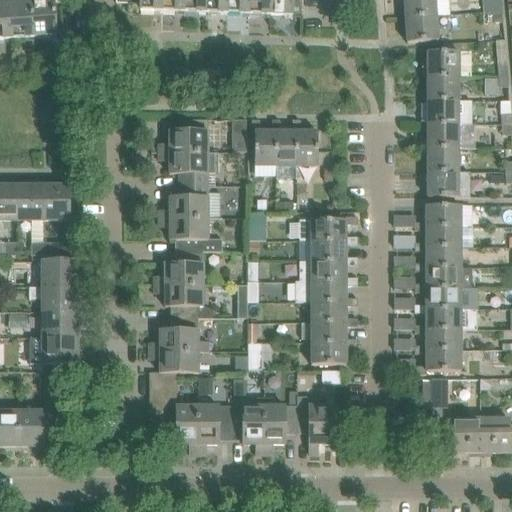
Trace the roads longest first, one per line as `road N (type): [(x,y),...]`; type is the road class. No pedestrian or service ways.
road 1 (residential): [(127,488),(124,374),(113,325),(114,110)]
road 2 (residential): [(379,489),(381,132)]
road 3 (residential): [(347,488),(127,488)]
road 4 (residential): [(511,491),(379,489)]
